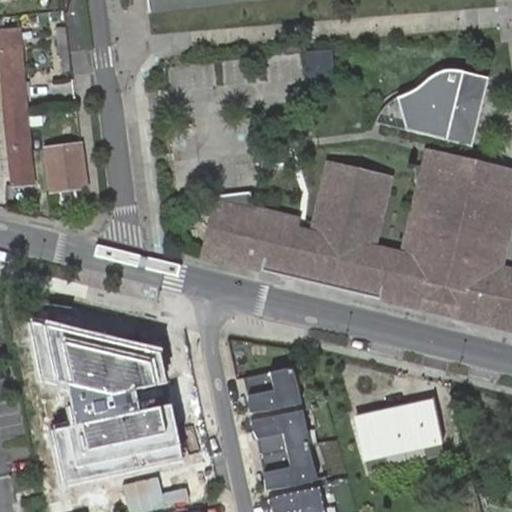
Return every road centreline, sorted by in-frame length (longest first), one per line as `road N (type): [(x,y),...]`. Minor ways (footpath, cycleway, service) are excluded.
road 1 (tertiary): [(216,287),(511,359)]
road 2 (residential): [(98,0),(126,231),(120,263)]
road 3 (residential): [(251,511),(211,325),(216,287)]
road 4 (tertiary): [(0,233),(120,263)]
